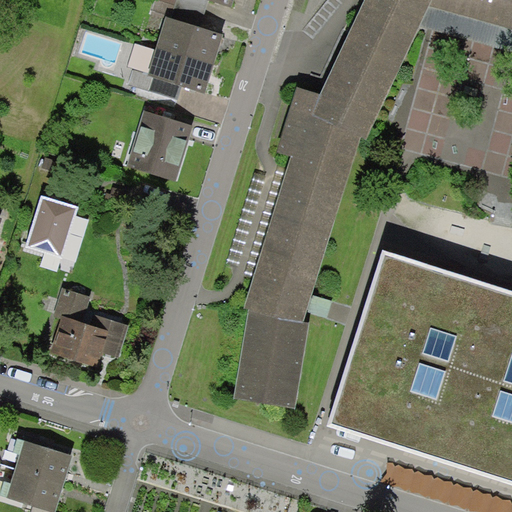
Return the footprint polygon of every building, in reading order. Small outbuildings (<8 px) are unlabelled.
[(186,0),(229,13),(232,0),(186,0)] [(511,0),(366,0),(308,119),(243,305),(227,392),(294,403),(308,302),(364,139),(434,8),(511,28),(511,0)] [(160,22),(146,69),(208,87),(212,72),(217,54),(222,40),(160,22)] [(142,113),(128,164),(176,177),(190,127),(142,113)] [(75,206),(42,196),(28,243),(61,254),(75,206)] [(54,316),(59,317),(47,354),(99,371),(104,356),(118,361),(129,326),(93,315),(90,325),(79,321),(87,297),(63,290),(54,316)] [(53,511),(70,456),(20,442),(4,499),(34,508),(48,511),(53,511)]
